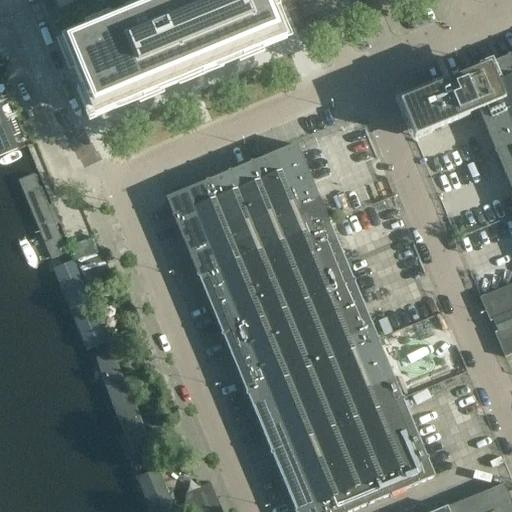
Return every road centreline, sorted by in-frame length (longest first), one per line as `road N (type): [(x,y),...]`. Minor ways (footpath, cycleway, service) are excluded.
road 1 (unclassified): [(251,511),(122,209),(123,176),(366,74)]
road 2 (unclassified): [(511,427),(366,74)]
road 3 (unclassified): [(366,74),(511,14)]
